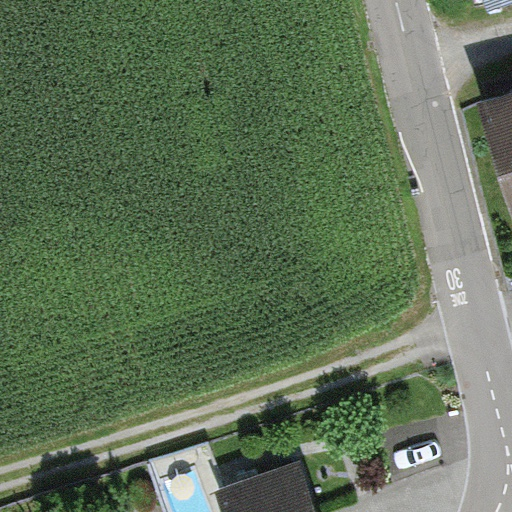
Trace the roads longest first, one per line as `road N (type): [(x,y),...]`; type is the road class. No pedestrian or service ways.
road 1 (track): [(477,331),(0,480)]
road 2 (unclassified): [(391,0),(511,456)]
